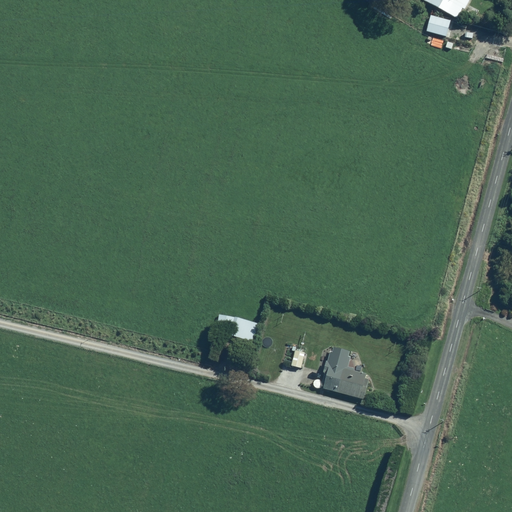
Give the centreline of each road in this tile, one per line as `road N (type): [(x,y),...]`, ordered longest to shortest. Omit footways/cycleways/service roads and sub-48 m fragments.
road 1 (residential): [(503,150),(102,112),(0,68)]
road 2 (residential): [(406,511),(503,150)]
